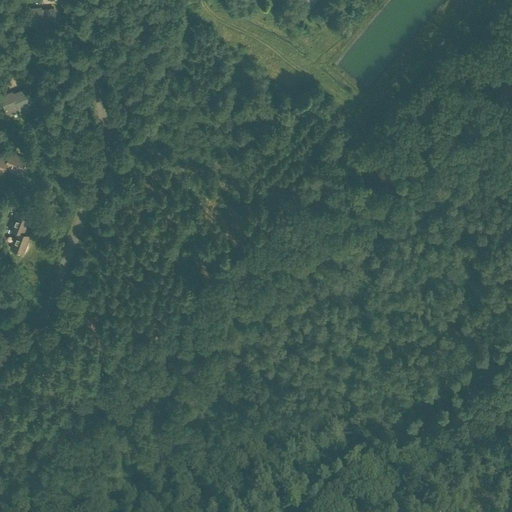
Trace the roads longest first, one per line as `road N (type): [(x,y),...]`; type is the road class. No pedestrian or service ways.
road 1 (unclassified): [(0,365),(47,308),(97,175),(102,50),(118,0)]
road 2 (track): [(357,511),(511,386)]
road 3 (track): [(202,0),(361,116)]
